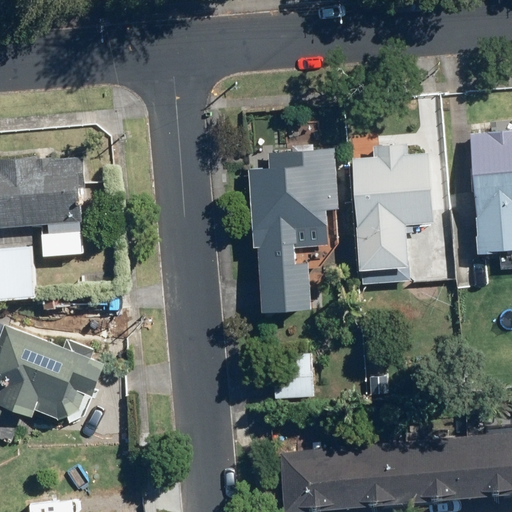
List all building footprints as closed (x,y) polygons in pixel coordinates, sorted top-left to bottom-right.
[(511,127),(471,132),(482,251),(511,248),(511,127)] [(348,157),(358,271),(410,267),(405,224),(434,221),(427,151),(405,153),(404,142),(370,144),(371,156),(348,157)] [(343,208),(337,145),(268,150),(269,165),(249,166),(256,244),(261,243),(266,310),(317,306),(312,259),(299,259),(299,245),(334,243),(330,207),(343,208)] [(88,185),(86,153),(0,160),(0,216),(1,227),(42,224),(44,255),(87,251),(85,219),(86,219),(84,186),(88,185)] [(34,245),(0,247),(0,297),(38,295),(34,245)] [(0,421),(7,405),(35,416),(38,407),(62,416),(84,406),(89,391),(97,394),(111,359),(6,320),(0,338),(0,421)] [(315,395),(313,351),(274,353),(276,398),(315,395)] [(287,511),(511,491),(511,428),(282,449),(287,511)]
